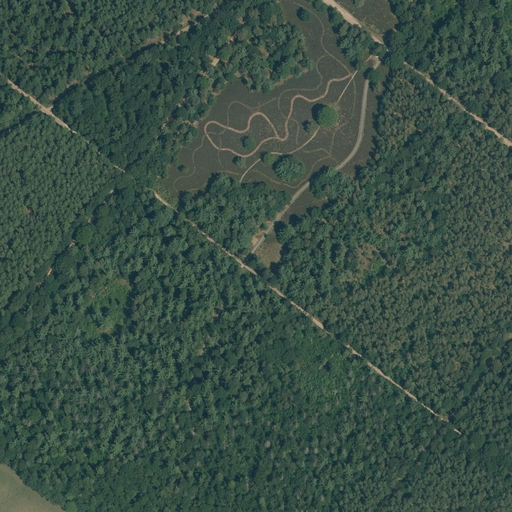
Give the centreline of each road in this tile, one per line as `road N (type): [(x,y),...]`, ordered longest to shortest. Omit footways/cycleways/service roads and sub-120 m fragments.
road 1 (track): [(511,475),(126,174)]
road 2 (unknown): [(207,0),(211,34),(190,52),(106,178),(115,202),(97,246),(0,362)]
road 3 (track): [(0,137),(237,0)]
road 4 (track): [(323,0),(511,146)]
road 5 (track): [(126,174),(262,0)]
road 6 (track): [(377,511),(511,339)]
road 7 (track): [(0,338),(126,174)]
road 8 (track): [(126,174),(0,75)]
road 9 (unknown): [(0,411),(64,436),(105,492),(106,511)]
